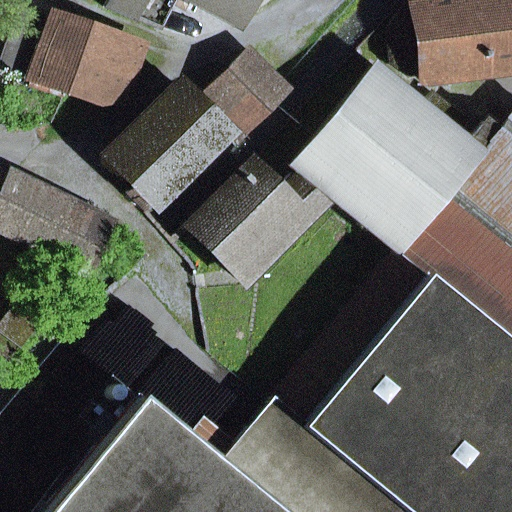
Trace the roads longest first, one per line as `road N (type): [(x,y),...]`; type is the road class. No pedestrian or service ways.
road 1 (residential): [(186,54),(126,112),(79,136),(0,154)]
road 2 (residential): [(186,54),(52,0)]
road 3 (residential): [(300,0),(243,38),(186,54)]
